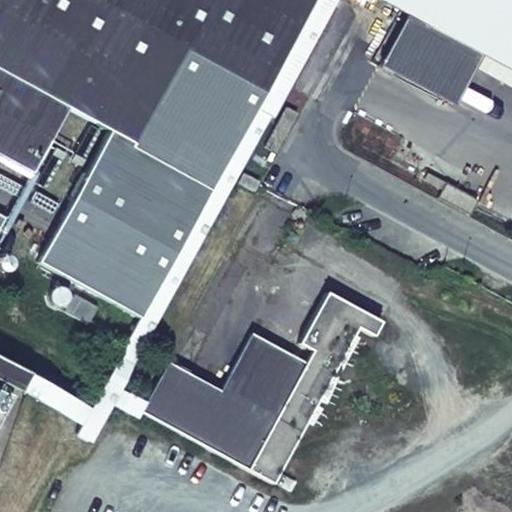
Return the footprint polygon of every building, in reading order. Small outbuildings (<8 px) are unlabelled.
[(274,484),(356,327),(371,335),(380,319),(324,291),(298,343),(312,350),(305,362),(292,356),(251,335),(221,393),(216,402),(184,385),(189,375),(174,368),(169,378),(164,375),(147,407),(117,391),(267,115),(269,116),(276,103),(332,0),(0,0),(0,158),(29,175),(65,110),(132,146),(183,53),(261,94),(92,407),(0,358),(0,381),(4,383),(84,425),(78,436),(90,442),(110,403),(139,420),(141,415),(274,484)] [(332,0),(276,103),(278,104),(335,0),(332,0)] [(511,0),(407,0),(511,57),(511,0)] [(285,109),(263,148),(274,154),(296,116),(285,109)] [(51,149),(35,178),(47,184),(62,155),(51,149)] [(239,188),(254,196),(259,186),(244,179),(239,188)] [(169,365),(164,375),(169,378),(174,368),(169,365)] [(216,402),(221,393),(189,375),(184,385),(216,402)] [(0,418),(12,396),(1,390),(4,383),(0,381),(0,418)]
